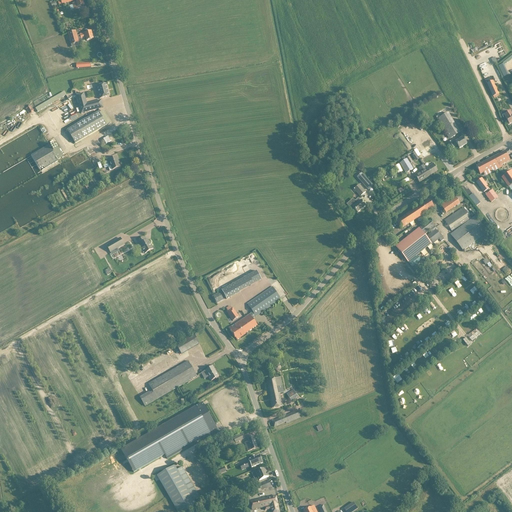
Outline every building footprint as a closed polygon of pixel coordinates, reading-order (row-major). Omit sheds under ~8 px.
[(84,6),(82,0),(75,0),(76,2),(73,3),(74,10),(78,9),(79,11),(78,11),(84,10),(84,9),(83,10),(82,6),(84,6)] [(68,33),(71,45),(79,43),(78,39),(78,36),(76,31),(68,33)] [(81,39),(86,37),(87,41),(93,39),(91,31),(80,34),(80,35),(78,36),(78,39),(81,38),(81,39)] [(511,55),(503,63),(505,65),(511,59),(511,55)] [(486,84),(492,97),(499,94),(493,81),(486,84)] [(96,87),(100,99),(109,97),(108,92),(107,92),(106,89),(107,89),(106,84),(101,85),(101,84),(98,85),(98,86),(96,87)] [(85,98),(78,100),(82,114),(99,109),(103,108),(103,107),(101,100),(87,104),(85,98)] [(45,103),(35,109),(38,112),(47,107),(45,103)] [(67,130),(75,144),(107,125),(110,123),(106,115),(102,117),(99,112),(67,130)] [(505,122),(507,121),(509,124),(511,122),(511,112),(511,113),(510,112),(504,115),(504,116),(503,117),(505,122)] [(437,120),(449,139),(460,133),(448,113),(437,120)] [(456,142),(453,144),(451,141),(448,143),(452,150),(455,148),(455,147),(458,146),(459,149),(467,144),(463,138),(456,142)] [(430,140),(422,144),(430,156),(438,151),(430,140)] [(48,145),(31,156),(41,172),(58,161),(48,145)] [(505,151),(493,158),(497,166),(497,165),(499,164),(500,165),(506,162),(506,161),(509,159),(505,151)] [(109,167),(108,167),(110,171),(112,170),(120,168),(117,157),(107,160),(109,167)] [(497,166),(493,158),(476,167),(480,174),(497,166)] [(414,170),(408,160),(401,164),(407,174),(414,170)] [(433,164),(425,168),(430,176),(438,171),(433,164)] [(425,168),(423,165),(418,168),(421,171),(415,175),(419,182),(430,176),(425,168)] [(511,185),(511,171),(502,178),(509,187),(511,185)] [(373,186),(362,173),(357,177),(368,190),(373,186)] [(476,182),(484,192),(489,189),(481,179),(476,182)] [(360,197),(361,196),(366,192),(359,184),(354,189),(360,197)] [(479,204),(469,188),(466,190),(464,186),(462,188),(475,207),(479,204)] [(485,195),(491,202),(498,197),(492,190),(485,195)] [(459,194),(440,205),(445,213),(464,201),(459,194)] [(365,206),(358,198),(348,207),(350,210),(353,208),(358,213),(365,206)] [(429,200),(406,215),(411,223),(434,207),(429,200)] [(444,220),(451,231),(471,218),(463,207),(444,220)] [(411,223),(406,215),(396,222),(401,229),(411,223)] [(450,234),(463,251),(487,233),(475,216),(450,234)] [(429,220),(418,228),(419,228),(395,247),(408,262),(431,244),(439,238),(441,241),(444,239),(442,236),(436,229),(437,228),(434,226),(429,220)] [(107,246),(110,253),(124,245),(120,238),(107,246)] [(137,242),(141,249),(142,248),(145,254),(153,249),(149,242),(148,243),(144,238),(137,242)] [(483,255),(465,267),(469,271),(473,268),(472,267),(474,266),(479,272),(484,269),(483,267),(489,263),(483,255)] [(240,292),(237,288),(239,287),(237,282),(222,291),(226,299),(240,292)] [(247,304),(247,305),(248,304),(253,312),(235,325),(237,328),(234,330),(231,326),(229,328),(237,340),(240,338),(257,326),(252,318),(255,316),(256,317),(281,299),(273,287),(247,304)] [(216,303),(223,300),(219,292),(212,295),(216,303)] [(227,312),(233,321),(239,317),(232,308),(227,312)] [(478,331),(470,338),(472,341),(480,335),(478,331)] [(181,355),(199,344),(194,337),(177,348),(181,355)] [(154,393),(142,400),(145,406),(197,376),(188,361),(148,384),(152,390),(153,392),(154,393)] [(206,371),(211,381),(219,377),(213,367),(206,371)] [(267,380),(272,408),(282,406),(281,399),(280,394),(284,393),(281,378),(267,380)] [(287,394),(291,400),(297,396),(293,390),(287,394)] [(196,406),(152,432),(151,431),(120,449),(134,472),(165,455),(167,459),(212,434),(217,431),(213,423),(214,423),(204,406),(204,407),(202,403),(196,406)] [(272,422),(274,427),(286,422),(287,423),(302,417),(299,411),(272,422)] [(229,440),(231,444),(235,442),(235,443),(245,439),(243,434),(229,440)] [(245,443),(248,452),(257,448),(253,437),(248,439),(249,441),(245,443)] [(249,460),(249,462),(244,464),(246,469),(251,466),(252,468),(263,463),(260,455),(249,460)] [(183,511),(197,505),(194,501),(200,497),(182,467),(177,470),(174,465),(157,475),(177,511),(183,511)] [(259,481),(269,477),(268,476),(267,473),(265,469),(256,473),(257,476),(254,477),(256,481),(259,480),(259,481)] [(265,483),(254,487),(255,488),(256,492),(257,492),(267,488),(271,486),(269,481),(265,483)] [(279,511),(277,505),(278,505),(276,496),(271,497),(250,502),(251,511),(264,507),(265,511),(271,509),(271,511),(279,511)] [(343,508),(346,511),(350,511),(351,510),(351,511),(358,508),(354,502),(343,508)]
